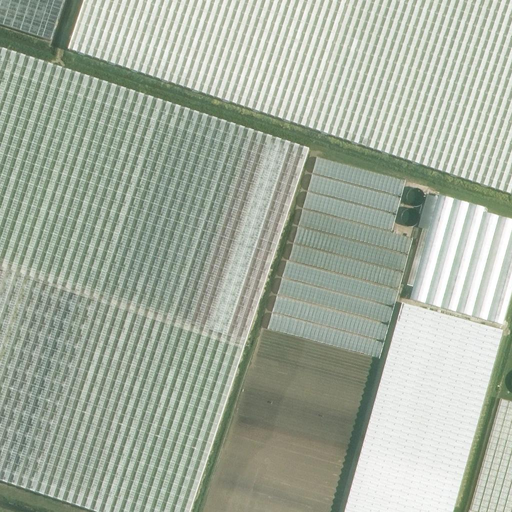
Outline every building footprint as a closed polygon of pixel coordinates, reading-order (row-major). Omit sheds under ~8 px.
[(0,0),(0,27),(49,42),(63,0),(0,0)] [(511,0),(85,0),(69,51),(511,195),(511,0)] [(0,482),(91,511),(189,511),(308,150),(0,49),(0,482)] [(439,195),(410,300),(456,313),(503,326),(511,293),(511,220),(484,213),(485,208),(439,195)] [(455,511),(475,445),(473,444),(503,332),(402,304),(345,511),(455,511)] [(511,511),(511,403),(501,400),(470,511),(511,511)]
